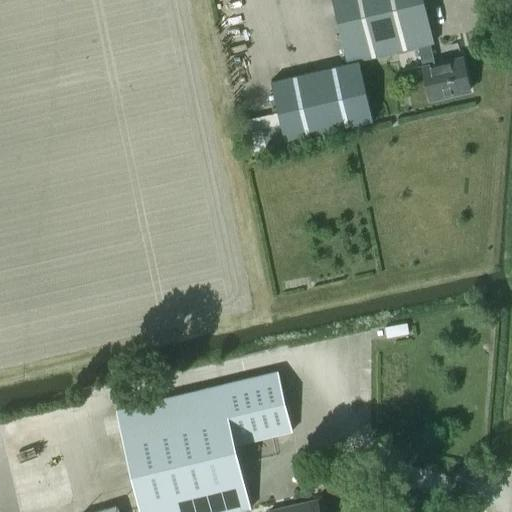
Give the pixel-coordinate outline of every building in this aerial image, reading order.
[(434,63),(430,44),(433,43),(423,0),(331,0),(347,64),(270,81),(284,141),(372,120),(358,60),(417,46),(422,66),(421,66),(429,101),(470,91),(462,57),(434,63)] [(252,131),(241,133),(246,155),(256,153),(252,131)] [(385,338),(408,334),(406,323),(383,327),(385,338)] [(140,511),(231,511),(250,508),(235,444),(292,430),(278,371),(116,410),(140,511)] [(318,511),(316,500),(267,511),(318,511)]
